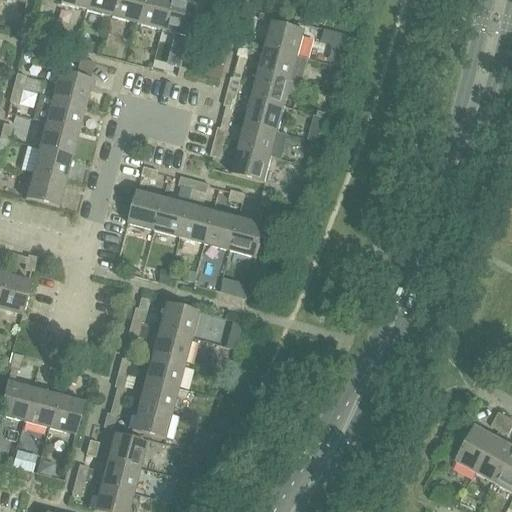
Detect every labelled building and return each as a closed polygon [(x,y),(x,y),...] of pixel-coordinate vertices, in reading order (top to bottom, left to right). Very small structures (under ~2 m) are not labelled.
[(60,0),(59,6),(85,13),(88,0),(60,0)] [(115,0),(88,0),(85,13),(110,19),(115,0)] [(142,0),(115,0),(110,19),(135,26),(142,0)] [(142,0),(135,26),(161,33),(169,0),(142,0)] [(170,0),(169,0),(161,33),(187,40),(195,7),(170,0)] [(305,32),(272,24),(265,50),(298,59),(298,58),(305,32)] [(254,32),(248,30),(244,29),(240,43),(250,46),(254,32)] [(170,47),(184,51),(186,42),(187,40),(186,40),(173,37),(170,47)] [(250,46),(240,43),(237,57),(246,60),(250,46)] [(265,50),(258,75),(291,84),(291,83),(301,86),(308,61),(298,58),(298,59),(265,50)] [(337,69),(330,68),(328,77),(331,78),(329,83),(333,84),(336,85),(340,70),(337,69)] [(58,74),(51,99),(85,108),(91,83),(58,74)] [(291,84),(258,75),(251,100),(285,109),(291,84)] [(16,76),(12,90),(22,93),(25,79),(16,76)] [(231,79),(227,93),(237,96),(240,82),(231,79)] [(12,90),(8,104),(18,107),(22,93),(12,90)] [(233,110),(237,96),(227,93),(223,108),(233,110)] [(78,134),(85,108),(51,99),(45,125),(78,134)] [(278,134),(285,109),(251,100),(245,125),(278,134)] [(71,159),(78,134),(45,125),(38,150),(71,159)] [(245,125),(238,151),(271,159),(278,134),(245,125)] [(3,127),(0,136),(0,140),(8,143),(12,129),(3,127)] [(227,132),(222,131),(218,130),(214,144),(223,146),(227,132)] [(318,145),(320,137),(308,134),(306,142),(318,145)] [(0,140),(0,155),(5,157),(8,143),(0,140)] [(210,158),(212,159),(220,161),(223,146),(214,144),(210,158)] [(38,150),(31,176),(65,184),(71,159),(38,150)] [(238,151),(231,177),(264,186),(271,159),(238,151)] [(155,183),(158,173),(144,170),(141,179),(155,183)] [(31,176),(24,202),(58,210),(65,184),(31,176)] [(195,183),(181,180),(178,189),(192,193),(195,183)] [(209,187),(195,183),(192,193),(206,196),(209,187)] [(245,197),(231,193),(228,202),(242,206),(245,197)] [(163,201),(137,194),(128,227),(154,234),(163,201)] [(263,194),(261,201),(259,208),(269,210),(273,196),(263,194)] [(188,207),(163,201),(154,234),(180,241),(188,207)] [(214,214),(188,207),(180,241),(205,247),(214,214)] [(205,247),(230,254),(239,221),(214,214),(205,247)] [(239,221),(230,254),(256,261),(264,227),(239,221)] [(28,257),(27,259),(24,271),(33,274),(37,259),(28,257)] [(4,276),(0,292),(0,311),(21,317),(30,283),(4,276)] [(238,284),(234,297),(244,299),(247,286),(238,284)] [(198,314),(164,305),(157,331),(191,340),(198,314)] [(144,312),(137,310),(134,310),(131,324),(140,327),(144,312)] [(127,338),(129,338),(136,340),(140,327),(131,324),(127,338)] [(151,356),(184,365),(191,340),(157,331),(151,356)] [(227,341),(224,349),(236,352),(238,344),(227,341)] [(13,356),(10,370),(19,372),(23,358),(13,356)] [(178,390),(184,365),(151,356),(144,381),(178,390)] [(121,360),(117,374),(127,376),(130,363),(121,360)] [(61,382),(64,373),(49,369),(47,379),(61,382)] [(75,386),(78,377),(64,373),(61,382),(75,386)] [(114,388),(116,389),(123,390),(127,376),(117,374),(114,388)] [(144,381),(137,406),(171,415),(178,390),(144,381)] [(6,384),(0,405),(0,418),(23,424),(32,391),(6,384)] [(57,397),(32,391),(23,424),(48,431),(57,397)] [(83,404),(57,397),(48,431),(74,437),(83,404)] [(171,415),(137,406),(130,432),(164,442),(171,415)] [(490,428),(499,433),(506,419),(498,414),(490,428)] [(107,415),(103,429),(112,432),(116,417),(107,415)] [(511,421),(506,419),(499,433),(507,437),(511,428),(511,421)] [(475,474),(494,440),(474,428),(455,463),(475,474)] [(113,436),(106,462),(139,471),(146,445),(113,436)] [(511,455),(511,449),(494,440),(475,474),(496,485),(511,455)] [(89,442),(86,456),(95,459),(98,445),(89,442)] [(35,457),(16,452),(12,468),(31,473),(35,457)] [(511,455),(496,485),(511,494),(511,455)] [(41,461),(38,474),(51,477),(54,465),(41,461)] [(99,487),(132,496),(139,471),(106,462),(99,487)] [(75,481),(84,483),(88,469),(79,467),(75,481)] [(80,497),(84,483),(75,481),(71,495),(80,497)] [(128,511),(132,496),(99,487),(92,511),(128,511)]
